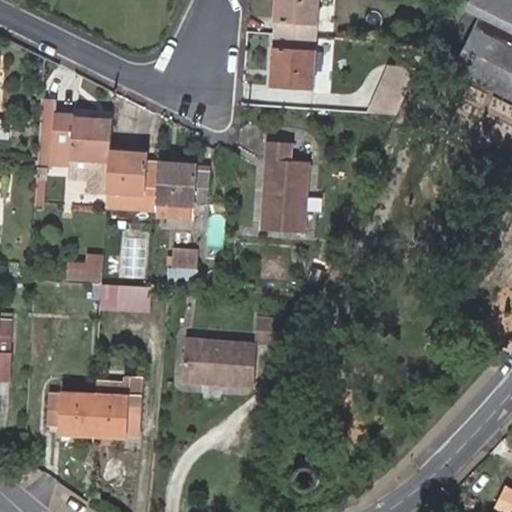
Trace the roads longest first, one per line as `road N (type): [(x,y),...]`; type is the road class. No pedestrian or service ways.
road 1 (residential): [(0,9),(139,79),(165,81),(183,71),(210,0)]
road 2 (unknown): [(153,511),(172,355),(161,316)]
road 3 (residential): [(380,511),(445,464),(511,392)]
